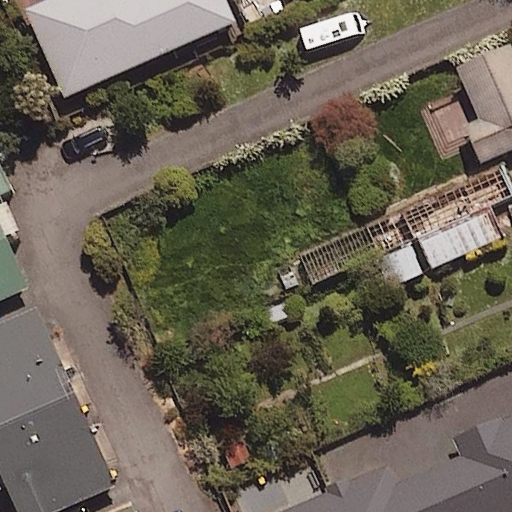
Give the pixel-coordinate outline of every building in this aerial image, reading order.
[(56,0),(27,13),(65,100),(235,25),(224,0),(56,0)] [(511,47),(508,38),(453,63),(476,113),(460,120),(478,158),(511,142),(511,47)] [(412,247),(418,244),(490,213),(511,203),(511,187),(504,169),(368,228),(382,260),(412,247)] [(418,244),(432,275),(503,244),(490,213),(418,244)] [(0,316),(36,300),(0,219),(0,316)] [(426,278),(412,247),(382,260),(396,291),(426,278)] [(96,511),(125,499),(45,321),(0,340),(0,465),(20,511),(96,511)] [(505,511),(511,509),(511,408),(451,434),(458,452),(392,480),(385,463),(270,511),(505,511)]
